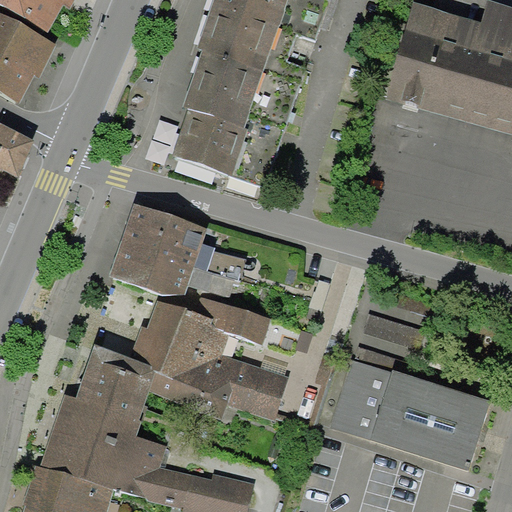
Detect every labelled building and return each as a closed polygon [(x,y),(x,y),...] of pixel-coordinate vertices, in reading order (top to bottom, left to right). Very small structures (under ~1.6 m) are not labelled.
[(67,14),(74,0),(0,0),(0,15),(18,26),(44,37),(58,9),(67,14)] [(181,110),(193,113),(246,132),(290,0),(213,0),(196,51),(203,54),(181,110)] [(413,3),(386,96),(511,133),(511,1),(508,0),(486,0),(480,22),(413,3)] [(36,84),(52,47),(0,17),(0,101),(14,109),(30,81),(36,84)] [(230,178),(246,132),(193,113),(177,159),(230,178)] [(32,146),(0,128),(0,171),(14,179),(32,146)] [(207,233),(133,207),(107,280),(181,306),(207,233)] [(200,295),(193,315),(211,321),(209,326),(235,334),(234,338),(263,348),(273,320),(200,295)] [(140,327),(128,362),(152,370),(151,373),(154,374),(147,394),(221,420),(226,404),(275,422),(291,377),(228,355),(234,338),(235,334),(209,326),(211,321),(193,315),(156,301),(146,330),(140,327)] [(111,494),(182,510),(190,476),(160,467),(165,447),(135,437),(141,422),(137,422),(147,394),(147,391),(154,374),(151,373),(152,370),(128,362),(95,349),(76,401),(65,398),(39,469),(111,494)] [(489,404),(347,360),(326,427),(468,471),(489,404)] [(39,469),(34,467),(20,507),(24,509),(23,511),(107,511),(111,494),(39,469)] [(210,481),(190,476),(182,510),(181,511),(246,511),(253,484),(212,475),(210,481)]
